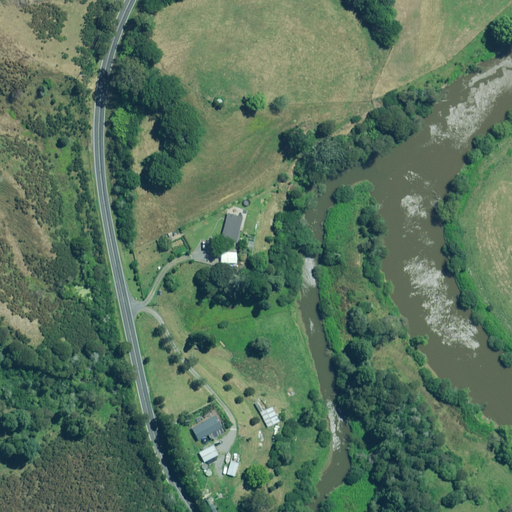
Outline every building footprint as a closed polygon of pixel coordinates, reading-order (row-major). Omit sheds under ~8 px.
[(242,217),(228,213),(220,239),(234,243),(242,217)] [(235,253),(220,252),(219,263),(235,263),(235,253)] [(278,422),(270,407),(262,411),(260,406),(257,408),(266,427),(278,422)] [(221,433),(212,417),(190,429),(197,440),(206,434),(209,440),(221,433)] [(217,455),(212,446),(198,453),(203,462),(217,455)] [(237,464),(230,461),(226,474),(233,476),(237,464)]
